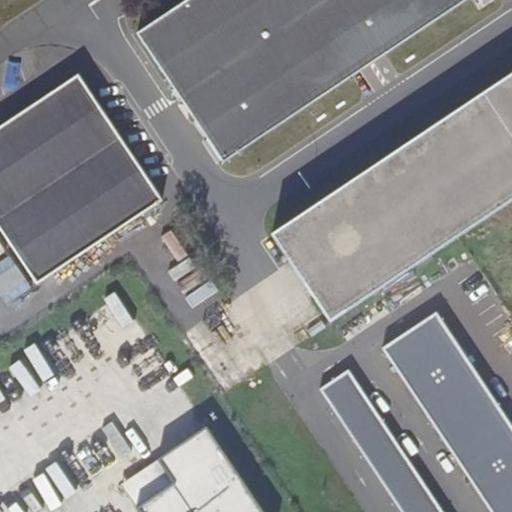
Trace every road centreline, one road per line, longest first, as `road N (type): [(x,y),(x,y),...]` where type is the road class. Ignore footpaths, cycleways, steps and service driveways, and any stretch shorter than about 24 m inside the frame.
road 1 (unknown): [(232,193),(305,371)]
road 2 (unknown): [(305,371),(393,511)]
road 3 (unknown): [(441,297),(305,371)]
